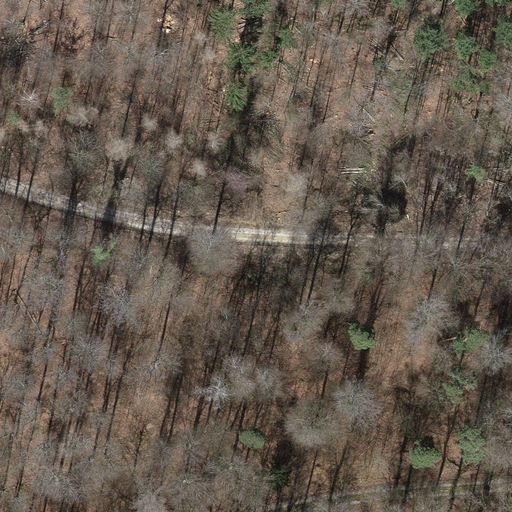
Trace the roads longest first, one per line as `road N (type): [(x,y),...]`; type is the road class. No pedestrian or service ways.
road 1 (track): [(0,185),(267,233),(511,243)]
road 2 (track): [(511,484),(357,495),(281,511)]
